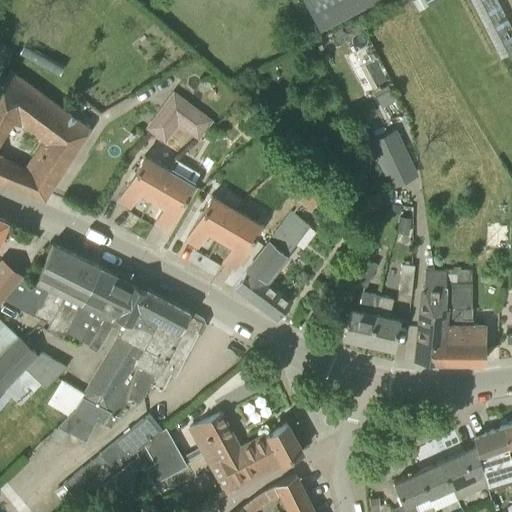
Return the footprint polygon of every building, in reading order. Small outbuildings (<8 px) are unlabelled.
[(377,0),(303,0),(319,30),(377,0)] [(429,5),(426,0),(412,0),(418,11),(429,5)] [(511,50),(511,38),(493,0),(472,0),(500,56),(511,50)] [(339,42),(362,29),(356,18),(332,30),(339,42)] [(9,70),(0,85),(0,180),(11,164),(0,159),(0,134),(12,114),(46,139),(66,112),(9,70)] [(193,105),(179,95),(151,132),(165,142),(178,125),(193,105)] [(193,105),(178,125),(198,140),(213,120),(193,105)] [(89,129),(66,112),(46,139),(24,172),(11,164),(0,180),(43,198),(89,129)] [(394,187),(418,175),(396,128),(371,140),(394,187)] [(169,170),(144,155),(118,201),(130,208),(140,190),(152,198),(169,170)] [(174,159),(169,170),(152,198),(165,205),(155,222),(167,229),(193,184),(199,173),(174,159)] [(306,173),(297,163),(288,171),(297,181),(306,173)] [(315,183),(301,201),(311,209),(325,191),(315,183)] [(236,209),(211,195),(185,240),(197,247),(207,230),(220,237),(236,209)] [(401,205),(390,203),(389,211),(399,213),(401,205)] [(260,224),(236,209),(220,237),(233,244),(222,262),(234,269),(260,224)] [(295,242),(309,224),(291,210),(245,269),(247,270),(235,286),(278,318),(291,302),(264,282),(295,242)] [(408,234),(411,218),(400,216),(397,232),(408,234)] [(6,222),(7,222),(0,218),(0,235),(6,238),(12,225),(6,222)] [(487,246),(511,247),(511,221),(488,220),(487,246)] [(31,286),(19,277),(3,298),(36,315),(68,251),(52,243),(31,286)] [(50,323),(83,259),(68,251),(36,315),(50,323)] [(365,286),(377,263),(366,258),(355,281),(365,286)] [(70,323),(99,266),(83,259),(50,323),(46,329),(63,338),(67,330),(70,323)] [(0,301),(3,298),(19,277),(20,275),(1,260),(0,261),(0,301)] [(411,294),(414,266),(401,264),(398,293),(411,294)] [(101,307),(116,274),(99,266),(70,323),(87,332),(101,307)] [(486,325),(471,325),(472,269),(461,269),(461,267),(453,267),(453,269),(434,270),(435,272),(434,289),(445,289),(443,311),(449,311),(448,324),(446,324),(442,362),(484,361),(486,325)] [(445,289),(434,289),(435,272),(434,270),(426,270),(424,289),(421,288),(413,359),(438,362),(442,362),(446,324),(448,324),(449,311),(443,311),(445,289)] [(99,348),(113,323),(122,328),(125,329),(130,321),(146,289),(135,284),(116,274),(101,307),(87,332),(83,339),(99,348)] [(75,409),(68,415),(57,425),(53,435),(64,440),(68,432),(85,441),(97,419),(112,428),(118,416),(120,417),(130,396),(140,402),(151,383),(162,389),(170,373),(175,376),(201,325),(199,319),(189,313),(189,312),(146,289),(130,321),(125,329),(122,328),(84,393),(75,409)] [(351,308),(344,338),(368,343),(380,294),(363,291),(359,310),(351,308)] [(389,317),(393,297),(380,294),(368,343),(392,348),(399,319),(389,317)] [(0,356),(18,338),(4,324),(0,328),(0,356)] [(37,355),(18,338),(0,356),(0,386),(3,390),(24,368),(37,355)] [(37,355),(24,368),(39,382),(45,387),(66,367),(40,352),(37,355)] [(19,404),(39,382),(24,368),(3,390),(0,393),(0,409),(11,396),(19,404)] [(61,379),(47,403),(59,410),(73,386),(61,379)] [(73,386),(59,410),(68,415),(75,409),(84,393),(73,386)] [(301,451),(286,423),(239,449),(220,413),(189,430),(198,446),(201,452),(207,464),(220,456),(236,486),(301,451)] [(143,443),(161,428),(149,414),(64,483),(76,498),(143,443)] [(511,482),(510,483),(511,489),(511,422),(497,428),(511,466),(511,482)] [(145,467),(153,483),(187,465),(185,461),(201,452),(198,446),(182,455),(165,426),(161,428),(143,443),(153,462),(145,467)] [(476,446),(487,485),(511,476),(511,466),(497,428),(473,437),(476,446)] [(476,446),(440,462),(451,487),(457,500),(487,486),(487,485),(476,446)] [(133,470),(128,462),(104,482),(112,492),(130,490),(133,470)] [(418,472),(428,494),(429,496),(451,487),(440,462),(418,472)] [(392,509),(393,511),(420,511),(433,506),(429,496),(428,494),(418,472),(393,483),(403,504),(392,509)] [(314,511),(295,475),(261,491),(234,511),(314,511)] [(379,510),(378,497),(369,498),(370,511),(379,510)]
